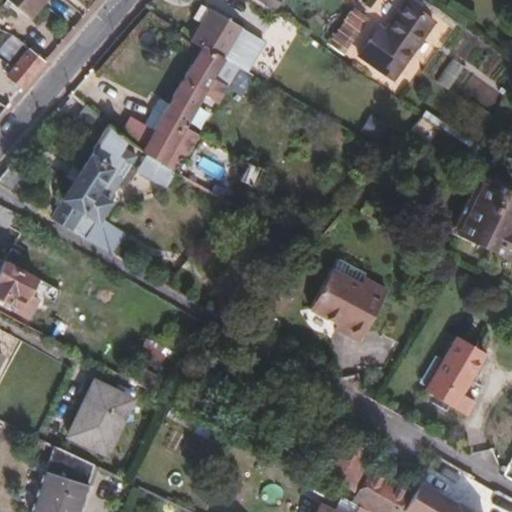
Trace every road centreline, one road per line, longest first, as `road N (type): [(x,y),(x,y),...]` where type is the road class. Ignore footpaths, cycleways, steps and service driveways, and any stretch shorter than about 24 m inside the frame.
road 1 (residential): [(511,491),(295,375),(0,195)]
road 2 (residential): [(0,156),(128,0)]
